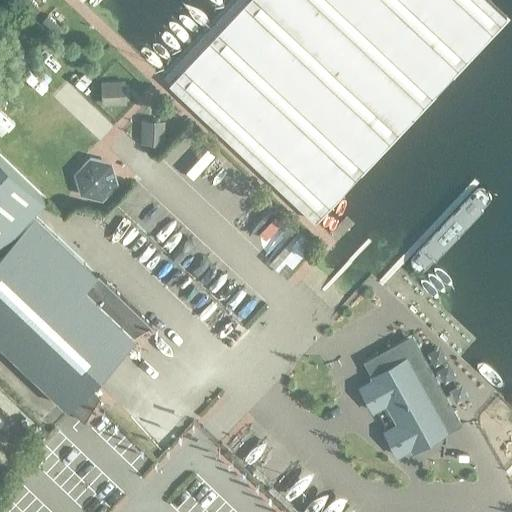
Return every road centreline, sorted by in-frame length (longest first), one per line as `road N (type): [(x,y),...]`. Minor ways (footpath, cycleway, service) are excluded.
road 1 (unclassified): [(485,511),(463,499),(374,501),(68,223)]
road 2 (unknown): [(93,449),(126,412),(169,404),(212,354)]
